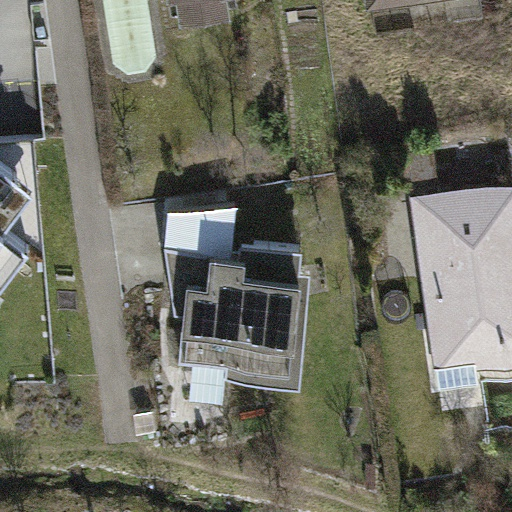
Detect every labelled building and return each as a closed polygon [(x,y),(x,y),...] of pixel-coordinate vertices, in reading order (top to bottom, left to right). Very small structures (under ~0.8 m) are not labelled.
[(176,0),(180,20),(229,13),(227,0),(176,0)] [(30,176),(0,153),(0,264),(24,232),(1,215),(30,176)] [(511,173),(411,188),(436,359),(478,352),(481,373),(511,368),(511,173)] [(169,204),(165,237),(232,242),(237,191),(169,204)] [(232,242),(165,237),(176,302),(184,304),(179,352),(226,356),(225,366),(300,373),(311,258),(300,256),(302,236),(241,230),(240,243),(232,242)]
